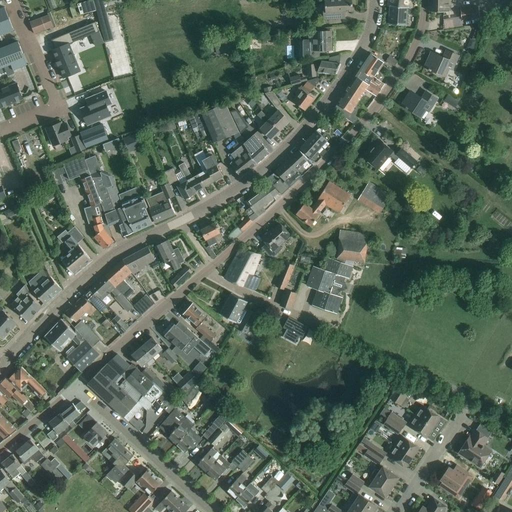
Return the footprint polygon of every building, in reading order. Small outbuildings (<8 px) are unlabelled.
[(351,0),(325,0),(326,5),(323,5),(324,19),(345,18),(345,11),(352,11),(351,0)] [(390,6),(389,23),(406,25),(408,8),(411,8),(411,0),(387,0),(388,5),(390,6)] [(428,0),(429,11),(440,11),(448,12),(448,0),(428,0)] [(461,9),(462,18),(480,16),(479,8),(461,9)] [(5,10),(0,12),(0,38),(14,33),(5,10)] [(53,27),(49,15),(31,22),(35,34),(53,27)] [(64,46),(53,50),(65,79),(81,72),(70,44),(81,40),(77,30),(60,36),(64,46)] [(314,32),(309,32),(309,38),(310,38),(310,50),(314,50),(322,49),(332,49),(331,31),(321,31),(314,32)] [(236,50),(233,33),(213,36),(216,54),(236,50)] [(296,39),(297,57),(311,56),(310,50),(310,38),(309,38),(296,39)] [(18,41),(0,47),(0,68),(11,64),(13,70),(27,64),(18,41)] [(425,67),(429,68),(445,76),(449,68),(452,69),(458,55),(447,50),(443,57),(431,52),(425,67)] [(371,53),(356,75),(379,91),(385,84),(374,76),(384,62),(371,53)] [(389,55),(386,60),(394,66),(398,61),(389,55)] [(307,70),(309,77),(318,76),(318,72),(335,74),(340,63),(322,60),(318,69),(317,69),(316,63),(307,65),(307,70)] [(299,75),(289,77),(292,85),(302,82),(299,75)] [(344,94),(357,103),(360,99),(362,100),(366,95),(364,93),(367,89),(376,95),(379,91),(356,75),(344,94)] [(293,101),(297,104),(304,110),(314,98),(309,94),(320,78),(317,77),(307,81),(304,86),(302,85),(296,93),(298,95),(293,101)] [(0,104),(1,107),(23,98),(17,83),(0,89),(0,104)] [(88,104),(80,107),(87,124),(110,115),(106,105),(110,103),(105,91),(88,98),(90,102),(87,103),(88,104)] [(272,91),(265,93),(276,108),(282,103),(272,91)] [(411,91),(402,104),(406,106),(424,118),(428,111),(429,111),(437,99),(426,91),(422,98),(411,91)] [(333,109),(353,123),(359,118),(354,115),(357,111),(354,108),(357,103),(344,94),(337,104),(333,109)] [(445,100),(455,107),(458,102),(448,95),(445,100)] [(208,127),(211,133),(215,142),(234,134),(239,132),(229,111),(226,104),(214,108),(202,113),(208,127)] [(237,109),(229,111),(239,132),(240,134),(249,126),(237,109)] [(200,130),(208,127),(202,113),(201,110),(187,116),(193,128),(198,126),(200,130)] [(269,112),(266,115),(269,119),(280,130),(289,121),(278,110),(273,115),(269,112)] [(260,128),(264,132),(271,139),(280,130),(269,119),(266,115),(261,111),(258,115),(265,123),(260,128)] [(176,127),(174,120),(163,123),(165,131),(176,127)] [(62,125),(61,122),(46,128),(53,145),(68,139),(67,137),(71,135),(66,123),(62,125)] [(160,123),(148,127),(149,132),(161,128),(160,123)] [(102,124),(80,133),(86,148),(108,139),(102,124)] [(316,130),(300,148),(316,162),(322,156),(317,151),(327,140),(316,130)] [(133,132),(121,135),(123,140),(135,137),(133,132)] [(248,153),(257,164),(270,152),(263,145),(255,133),(243,143),(249,153),(248,153)] [(85,149),(79,135),(72,138),(77,152),(85,149)] [(364,157),(378,169),(393,151),(379,139),(364,157)] [(230,163),(241,177),(257,164),(248,153),(249,153),(243,143),(239,147),(231,154),(235,159),(230,163)] [(395,155),(411,168),(417,161),(401,148),(395,155)] [(299,149),(287,160),(302,176),(314,165),(299,149)] [(202,151),(194,155),(201,167),(200,168),(203,172),(198,174),(204,187),(214,181),(203,160),(206,158),(202,151)] [(203,160),(214,181),(223,176),(218,167),(211,155),(206,158),(203,160)] [(280,179),(273,185),(282,194),(290,186),(291,186),(302,176),(287,160),(276,171),(285,181),(283,182),(280,179)] [(184,162),(179,165),(182,170),(194,192),(204,187),(197,174),(192,177),(184,162)] [(165,171),(169,182),(170,184),(175,182),(185,199),(195,193),(194,192),(182,170),(176,174),(172,168),(165,171)] [(89,169),(79,173),(81,179),(91,206),(86,208),(92,227),(94,227),(96,234),(94,236),(98,241),(105,248),(114,241),(104,229),(103,226),(108,225),(109,224),(105,213),(102,203),(99,196),(91,174),(89,169)] [(101,170),(91,174),(99,196),(102,203),(105,213),(109,224),(118,221),(124,236),(134,232),(134,231),(152,223),(149,214),(147,208),(142,194),(122,202),(111,175),(101,170)] [(296,213),(304,220),(311,226),(320,215),(318,214),(326,204),(339,212),(351,194),(329,181),(318,199),(311,208),(305,203),(296,213)] [(149,209),(155,222),(175,214),(168,198),(174,195),(170,184),(169,182),(161,186),(163,191),(146,198),(151,208),(149,209)] [(358,199),(367,204),(380,213),(391,196),(377,187),(369,182),(358,199)] [(246,200),(258,216),(265,211),(262,207),(273,199),(272,198),(278,193),(271,184),(265,188),(264,187),(246,200)] [(229,235),(233,240),(243,230),(252,222),(248,217),(229,235)] [(201,229),(209,246),(223,239),(215,222),(201,229)] [(267,243),(261,248),(268,255),(273,257),(282,248),(279,245),(290,235),(280,223),(269,234),(268,233),(262,238),(267,243)] [(74,274),(92,259),(77,242),(83,237),(74,226),(67,232),(70,236),(64,241),(70,249),(67,251),(69,253),(62,259),(74,274)] [(336,258),(365,262),(368,234),(340,230),(336,258)] [(157,245),(155,246),(163,263),(169,261),(173,270),(181,266),(179,263),(184,261),(178,248),(173,250),(168,240),(162,243),(160,242),(157,243),(157,245)] [(148,246),(123,260),(131,272),(133,274),(145,267),(145,265),(155,259),(152,255),(148,246)] [(213,258),(216,255),(209,246),(205,248),(212,258),(213,258)] [(261,255),(240,248),(225,277),(256,290),(260,277),(253,275),(261,255)] [(313,265),(306,285),(317,289),(312,305),(337,314),(343,297),(339,296),(341,290),(342,291),(348,288),(345,282),(344,282),(346,276),(349,278),(353,265),(336,260),(329,257),(325,269),(313,265)] [(42,269),(29,281),(33,290),(33,291),(38,296),(44,304),(61,288),(51,276),(53,273),(47,260),(40,264),(42,269)] [(123,260),(105,276),(116,287),(120,292),(121,292),(127,298),(134,291),(123,279),(131,272),(123,260)] [(286,289),(280,304),(292,309),(297,293),(291,291),(293,287),(288,285),(295,265),(285,261),(285,262),(276,286),(286,289)] [(178,274),(183,279),(192,271),(187,266),(178,274)] [(100,280),(91,289),(101,300),(102,299),(104,297),(106,295),(112,289),(114,291),(118,295),(115,298),(128,311),(133,306),(120,292),(116,287),(105,276),(100,280)] [(14,308),(27,320),(28,321),(42,306),(29,294),(30,293),(25,284),(16,293),(18,295),(12,303),(15,307),(14,308)] [(101,300),(91,289),(84,295),(91,302),(97,308),(101,312),(108,306),(102,299),(101,300)] [(220,314),(236,322),(239,324),(237,328),(247,333),(252,323),(257,314),(248,309),(247,310),(244,308),(248,301),(232,293),(220,314)] [(83,296),(66,312),(70,315),(67,318),(72,324),(75,321),(76,321),(86,311),(89,315),(96,309),(83,296)] [(200,339),(207,345),(216,335),(201,323),(207,316),(193,303),(183,313),(198,326),(196,328),(203,334),(200,339)] [(0,306),(0,335),(2,337),(16,323),(5,312),(6,310),(1,306),(0,306)] [(289,316),(283,327),(301,337),(302,338),(308,328),(308,327),(289,316)] [(67,356),(81,371),(100,354),(93,347),(75,329),(74,330),(62,319),(45,336),(60,351),(72,338),(79,345),(67,356)] [(106,319),(102,323),(108,328),(111,325),(106,319)] [(121,319),(115,324),(123,333),(129,327),(121,319)] [(76,328),(75,329),(93,347),(100,340),(81,320),(74,327),(76,328)] [(174,324),(165,335),(182,350),(189,342),(194,346),(205,356),(211,349),(207,345),(200,339),(187,327),(183,332),(175,325),(174,324)] [(152,337),(142,346),(152,356),(157,352),(163,358),(165,356),(172,363),(178,357),(176,356),(176,355),(169,348),(165,351),(152,337)] [(142,346),(132,354),(145,369),(149,365),(147,361),(152,356),(142,346)] [(117,354),(88,383),(106,400),(136,368),(122,352),(119,355),(117,354)] [(29,383),(33,387),(41,396),(46,391),(21,366),(15,372),(9,378),(21,391),(29,383)] [(148,367),(142,373),(152,382),(157,377),(148,367)] [(136,368),(106,400),(116,410),(126,400),(130,403),(135,398),(143,406),(147,409),(156,400),(156,401),(163,393),(152,382),(142,373),(136,368)] [(198,380),(192,373),(180,386),(188,394),(198,380)] [(157,377),(152,382),(158,388),(163,383),(157,377)] [(13,394),(31,412),(36,407),(28,398),(23,393),(22,394),(5,378),(0,383),(0,388),(9,398),(13,394)] [(398,384),(389,398),(400,404),(409,391),(398,384)] [(41,396),(33,387),(31,389),(40,397),(41,396)] [(0,391),(0,407),(8,399),(0,391)] [(193,402),(187,397),(178,406),(184,412),(193,402)] [(116,410),(128,421),(143,406),(135,398),(130,403),(126,400),(116,410)] [(60,413),(69,424),(72,427),(75,424),(72,419),(81,413),(73,403),(60,413)] [(422,404),(415,415),(433,427),(435,425),(437,424),(439,421),(439,418),(440,417),(422,404)] [(0,433),(5,439),(17,429),(0,412),(0,433)] [(387,418),(402,428),(406,422),(391,412),(387,418)] [(47,434),(53,441),(58,437),(57,435),(69,424),(60,413),(49,422),(54,428),(47,434)] [(205,414),(201,418),(208,424),(212,420),(205,414)] [(415,415),(408,425),(426,437),(428,435),(430,435),(432,431),(432,429),(433,427),(415,415)] [(220,428),(210,440),(214,444),(225,432),(230,427),(240,435),(243,431),(229,418),(220,428)] [(383,424),(398,434),(402,428),(387,418),(383,424)] [(168,436),(176,444),(187,433),(182,428),(186,424),(180,419),(172,428),(174,430),(168,436)] [(98,442),(102,445),(108,439),(105,435),(108,432),(97,422),(84,436),(95,446),(98,442)] [(219,427),(214,423),(204,434),(209,439),(219,427)] [(470,436),(459,452),(467,458),(480,467),(491,451),(483,445),(488,437),(492,431),(480,423),(476,429),(471,437),(470,436)] [(187,433),(176,444),(185,452),(191,445),(193,447),(201,438),(196,433),(192,437),(187,433)] [(402,435),(396,445),(413,457),(420,447),(402,435)] [(66,442),(62,437),(56,442),(60,447),(66,442)] [(105,448),(102,452),(113,462),(116,458),(124,450),(123,449),(124,447),(115,438),(108,445),(105,448)] [(360,443),(383,459),(387,453),(364,438),(360,443)] [(19,458),(24,464),(33,457),(36,462),(44,455),(31,439),(16,451),(21,457),(19,458)] [(356,449),(379,465),(383,459),(360,443),(356,449)] [(49,450),(53,454),(57,450),(53,445),(49,450)] [(389,455),(398,462),(406,467),(413,457),(396,445),(389,455)] [(107,475),(116,483),(120,478),(129,469),(124,465),(134,455),(124,447),(123,449),(124,450),(116,458),(113,462),(116,465),(107,475)] [(198,463),(206,471),(217,460),(213,457),(217,452),(212,447),(198,463)] [(232,461),(238,466),(248,455),(242,449),(232,461)] [(2,463),(8,471),(14,478),(20,472),(17,468),(21,464),(13,454),(2,463)] [(217,460),(206,471),(216,480),(222,473),(231,464),(221,455),(217,460)] [(244,472),(254,460),(248,455),(238,466),(244,472)] [(56,468),(55,466),(56,465),(68,479),(71,476),(54,457),(50,461),(47,458),(41,464),(50,473),(56,468)] [(350,458),(346,464),(352,468),(356,462),(350,458)] [(442,480),(439,486),(453,495),(468,473),(457,465),(453,470),(449,467),(441,479),(442,480)] [(511,465),(494,495),(502,500),(511,483),(511,465)] [(375,468),(372,473),(393,487),(399,477),(383,466),(380,470),(375,468)] [(148,469),(141,476),(136,481),(150,494),(162,482),(148,469)] [(0,471),(0,489),(4,486),(18,502),(24,497),(11,480),(10,481),(1,470),(0,471)] [(26,470),(22,474),(26,479),(30,476),(26,470)] [(504,474),(498,470),(492,480),(498,484),(504,474)] [(121,482),(128,488),(138,477),(131,471),(121,482)] [(288,473),(278,484),(285,490),(294,479),(288,473)] [(335,479),(357,494),(361,488),(348,480),(339,473),(335,479)] [(369,486),(377,492),(386,498),(393,487),(372,473),(369,478),(372,482),(369,486)] [(226,490),(236,498),(246,487),(242,483),(246,478),(241,474),(226,490)] [(348,480),(361,488),(365,482),(352,474),(348,480)] [(277,481),(272,476),(261,487),(267,492),(277,481)] [(488,482),(480,493),(487,497),(495,487),(488,482)] [(246,487),(236,498),(245,507),(260,491),(255,486),(250,491),(246,487)] [(160,511),(166,506),(170,510),(180,499),(171,490),(155,508),(159,511),(160,511)] [(132,511),(142,511),(148,506),(153,500),(144,492),(129,509),(132,511)] [(360,494),(353,504),(364,511),(375,511),(377,511),(375,510),(377,506),(360,494)] [(418,511),(442,511),(446,506),(434,498),(427,509),(422,506),(418,511)] [(180,499),(170,510),(171,511),(184,511),(189,507),(180,499)] [(319,502),(316,500),(311,507),(314,509),(319,502)] [(262,511),(278,511),(283,507),(282,506),(277,511),(272,511),(271,510),(274,506),(269,501),(261,510),(263,511),(262,511)]
